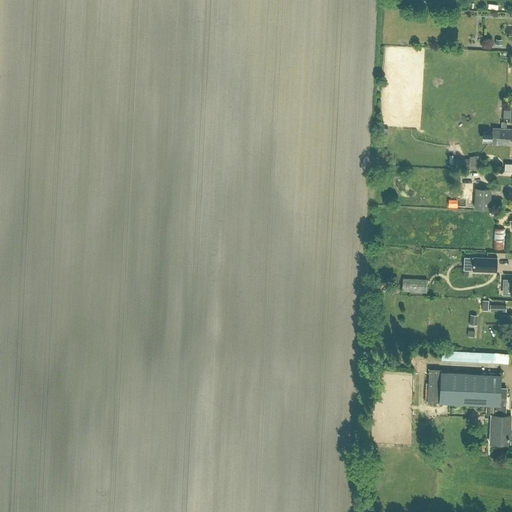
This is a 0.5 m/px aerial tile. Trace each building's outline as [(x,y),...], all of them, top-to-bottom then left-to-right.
[(511,130),(492,129),(491,138),(511,139),(511,130)] [(452,158),(452,168),(469,168),(469,159),(452,158)] [(490,209),(491,189),(475,188),(474,208),(490,209)] [(503,250),(504,229),(494,228),(492,249),(503,250)] [(496,271),(497,258),(473,257),(472,262),(472,264),(472,270),(496,271)] [(399,291),(425,291),(425,278),(399,277),(399,291)] [(476,325),(477,315),(470,314),(469,324),(476,325)] [(511,314),(501,314),(500,324),(511,324),(511,314)] [(506,361),(506,351),(439,350),(439,360),(506,361)] [(505,415),(506,388),(499,388),(500,375),(440,372),(439,402),(493,405),(492,414),(491,414),(489,442),(509,443),(511,415),(505,415)]
